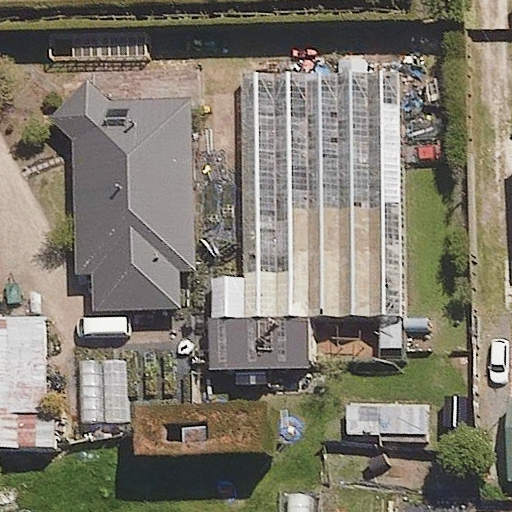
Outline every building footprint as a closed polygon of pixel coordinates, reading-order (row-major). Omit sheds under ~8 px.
[(314,370),(312,320),(379,318),(380,377),(407,376),(399,71),(242,75),(247,281),(213,282),(215,372),(314,370)] [(110,104),(89,85),(54,123),(75,144),(79,278),(94,278),(95,313),(181,311),(180,272),(194,272),(190,103),(110,104)] [(0,317),(0,453),(58,452),(53,316),(0,317)] [(283,403),(133,405),(134,465),(284,463),(283,403)] [(430,406),(350,406),(349,437),(430,437),(430,406)]
